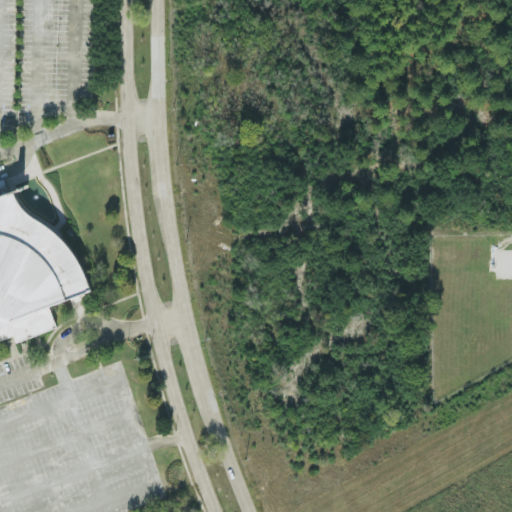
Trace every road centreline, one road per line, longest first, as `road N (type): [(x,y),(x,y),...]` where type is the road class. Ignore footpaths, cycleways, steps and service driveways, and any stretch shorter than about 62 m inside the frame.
road 1 (secondary): [(123,0),(131,213),(150,321),(210,511)]
road 2 (secondary): [(185,313),(160,183)]
road 3 (secondary): [(246,511),(203,386)]
